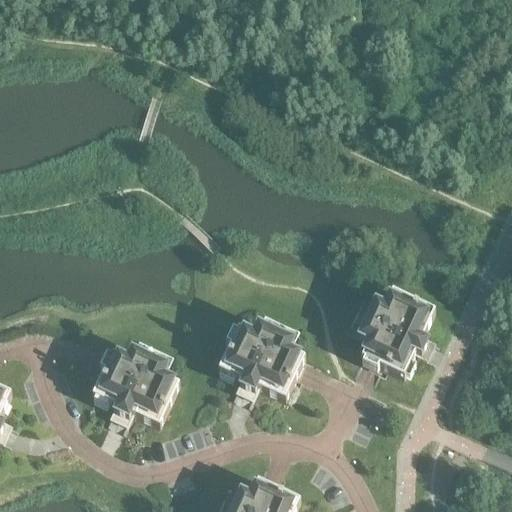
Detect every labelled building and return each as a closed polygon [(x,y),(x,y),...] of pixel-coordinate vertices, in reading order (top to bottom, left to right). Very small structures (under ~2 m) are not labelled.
[(422,346),(436,317),(393,297),(385,313),(363,303),(347,338),(369,349),(361,365),(364,366),(362,370),(378,377),(380,373),(404,385),(416,359),(422,362),(428,348),(422,346)] [(306,364),(290,357),(300,335),(265,319),(255,341),(239,333),(237,336),(233,334),(226,350),(230,352),(219,376),(244,388),(241,393),(255,400),(258,394),(286,407),(306,364)] [(180,391),(164,383),(174,361),(139,345),(129,367),(113,359),(112,362),(107,360),(100,376),(104,378),(93,402),(118,414),(116,420),(129,426),(132,420),(160,434),(180,391)] [(0,429),(0,426),(12,401),(0,394),(0,441),(5,432),(0,429)] [(298,511),(301,507),(258,487),(251,503),(229,493),(220,511),(298,511)]
